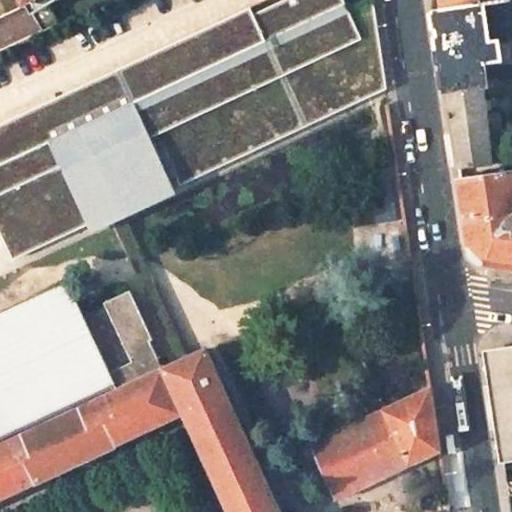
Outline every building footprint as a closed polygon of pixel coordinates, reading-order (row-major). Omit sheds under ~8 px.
[(0,131),(0,219),(20,261),(93,226),(95,225),(99,223),(115,216),(119,214),(135,206),(177,187),(386,89),(372,3),(349,15),(346,9),(342,0),(298,0),(287,6),(256,21),(252,13),(246,16),(202,37),(201,37),(183,46),(165,54),(162,56),(123,74),(104,83),(83,93),(85,96),(71,103),(67,105),(63,107),(62,103),(40,113),(25,119),(11,126),(0,131)] [(448,0),(450,9),(484,4),(510,0),(448,0)] [(450,9),(435,12),(445,77),(447,89),(485,86),(488,85),(487,81),(485,61),(511,58),(510,40),(490,43),(487,24),(484,4),(450,9)] [(511,77),(487,81),(488,85),(485,86),(485,92),(511,88),(511,77)] [(485,86),(447,89),(459,168),(495,164),(491,138),(500,136),(502,133),(500,116),(497,114),(488,115),(485,92),(485,86)] [(390,169),(368,172),(376,224),(398,220),(390,169)] [(511,171),(460,178),(466,215),(471,248),(489,265),(511,268),(511,171)] [(99,223),(93,226),(97,236),(127,223),(182,197),(177,187),(99,223)] [(282,511),(278,500),(270,485),(252,445),(244,428),(222,380),(208,349),(187,358),(163,369),(130,295),(107,305),(84,316),(68,281),(0,312),(0,500),(24,489),(127,441),(175,419),(184,414),(229,511),(282,511)] [(511,351),(487,355),(495,410),(503,462),(511,461),(511,351)] [(431,388),(383,410),(394,435),(409,466),(441,451),(431,388)] [(365,418),(301,448),(308,463),(318,459),(337,499),(364,487),(409,466),(394,435),(383,410),(365,418)]
